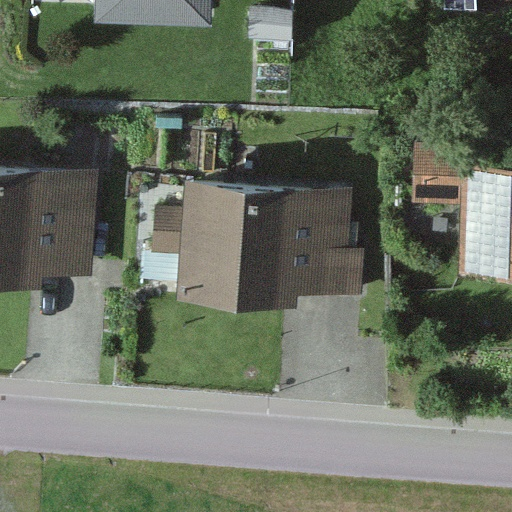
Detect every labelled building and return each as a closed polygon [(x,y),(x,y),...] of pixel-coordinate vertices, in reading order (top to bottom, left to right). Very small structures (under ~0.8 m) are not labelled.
[(212,0),(95,0),(95,7),(212,10),(212,0)] [(294,1),(251,0),(250,32),(293,32),(294,1)] [(477,141),(418,140),(417,200),(460,201),(459,263),(511,264),(511,153),(477,153),(477,141)] [(102,160),(0,150),(0,269),(42,274),(43,260),(93,264),(102,160)] [(350,173),(186,165),(184,199),(155,197),(152,243),(182,245),(180,291),(296,297),(296,284),(365,287),(368,234),(347,233),(350,173)]
